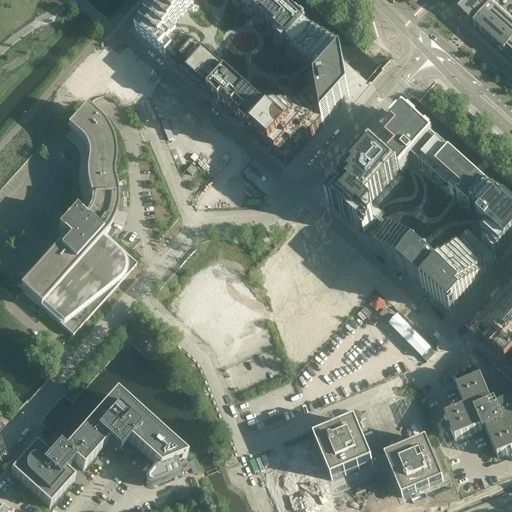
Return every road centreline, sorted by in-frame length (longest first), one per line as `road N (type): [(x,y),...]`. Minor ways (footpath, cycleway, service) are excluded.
road 1 (unclassified): [(133,298),(207,362),(242,447),(437,367)]
road 2 (residential): [(298,191),(121,33)]
road 3 (residential): [(460,335),(298,191)]
road 4 (unclassified): [(0,447),(133,298)]
road 5 (unclassified): [(196,229),(143,104)]
